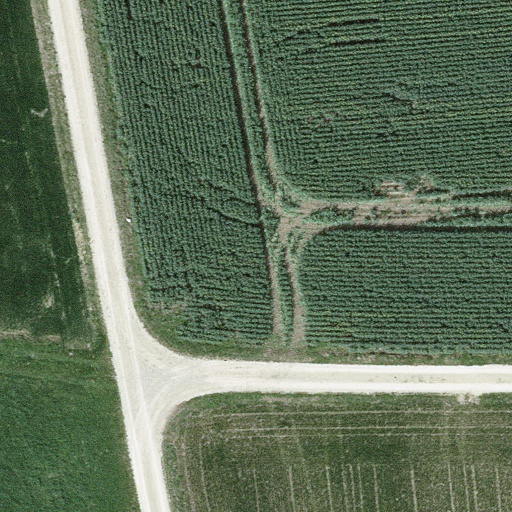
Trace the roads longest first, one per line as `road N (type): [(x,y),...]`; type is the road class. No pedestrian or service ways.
road 1 (track): [(159,511),(60,0)]
road 2 (track): [(511,368),(131,369)]
